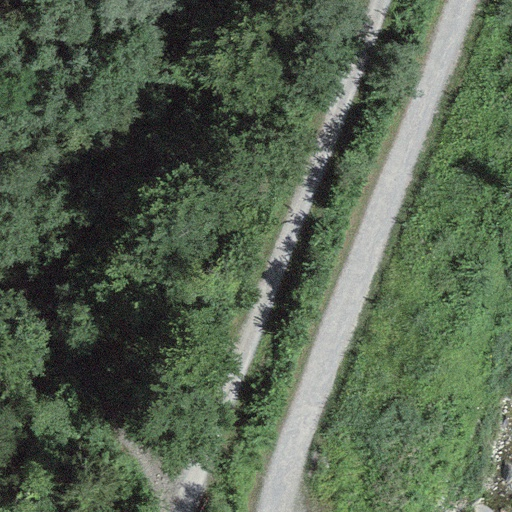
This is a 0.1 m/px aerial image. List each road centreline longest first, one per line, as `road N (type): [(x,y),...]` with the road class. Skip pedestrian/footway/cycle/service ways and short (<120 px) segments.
road 1 (track): [(185,511),(380,0)]
road 2 (track): [(269,511),(462,0)]
